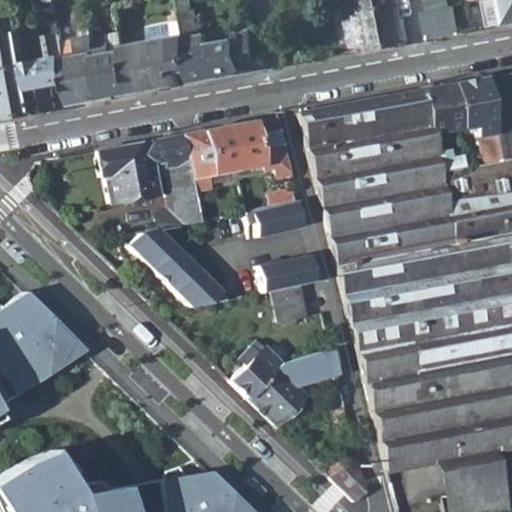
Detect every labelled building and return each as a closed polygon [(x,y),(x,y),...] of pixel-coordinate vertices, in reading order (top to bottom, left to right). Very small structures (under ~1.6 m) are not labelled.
[(160,87),(150,40),(136,43),(134,34),(137,34),(134,15),(139,14),(136,0),(125,0),(116,2),(122,32),(132,92),(160,87)] [(169,8),(172,25),(175,36),(150,40),(160,87),(179,84),(177,71),(190,69),(179,10),(177,0),(142,0),(144,13),(169,8)] [(406,41),(398,0),(343,0),(352,44),(367,41),(369,48),(406,41)] [(423,0),(426,11),(449,6),(447,0),(423,0)] [(511,0),(484,0),(490,26),(511,21),(511,0)] [(426,11),(431,37),(462,31),(457,5),(449,6),(426,11)] [(190,69),(193,81),(260,69),(252,30),(232,33),(234,39),(208,43),(206,32),(200,33),(195,8),(179,10),(190,69)] [(0,15),(0,32),(19,28),(16,13),(0,15)] [(25,61),(35,110),(57,106),(54,85),(70,82),(59,27),(58,18),(49,19),(52,34),(42,36),(46,57),(33,59),(25,61)] [(73,24),(59,27),(70,82),(74,103),(104,98),(93,40),(92,33),(75,37),(73,24)] [(148,29),(150,40),(175,36),(172,25),(148,29)] [(25,61),(19,28),(0,32),(0,57),(1,58),(11,115),(35,110),(25,61)] [(93,40),(104,98),(132,92),(122,32),(106,35),(107,39),(93,40)] [(384,476),(429,467),(489,455),(511,450),(511,71),(483,77),(498,163),(482,166),(462,169),(437,173),(435,159),(430,133),(422,88),(297,111),(384,476)] [(475,125),(482,166),(498,163),(483,77),(454,82),(462,126),(462,128),(475,125)] [(422,88),(430,133),(454,128),(462,126),(454,82),(422,88)] [(271,167),(273,178),(285,174),(271,117),(224,126),(234,170),(254,165),(256,171),(271,167)] [(180,134),(191,191),(201,190),(199,177),(234,170),(224,126),(180,134)] [(153,214),(156,228),(162,227),(197,220),(195,213),(191,191),(180,134),(92,151),(102,206),(156,194),(151,164),(166,161),(173,191),(165,191),(168,211),(153,214)] [(460,155),(435,159),(437,173),(462,169),(460,155)] [(262,192),(265,207),(276,205),(292,202),(288,187),(262,192)] [(247,239),(298,228),(292,202),(276,205),(265,207),(245,211),(242,211),(247,239)] [(206,210),(195,213),(197,220),(209,218),(206,210)] [(114,236),(188,308),(226,300),(153,228),(114,236)] [(296,284),(311,282),(305,255),(253,266),(259,293),(265,291),(296,284)] [(265,291),(268,307),(299,300),(296,284),(265,291)] [(23,293),(0,309),(0,391),(9,403),(82,353),(23,293)] [(268,307),(273,324),(303,317),(299,300),(268,307)] [(226,380),(245,399),(273,369),(264,361),(269,356),(260,347),(226,380)] [(245,399),(270,423),(298,395),(283,380),(332,369),(328,349),(278,364),(273,369),(245,399)] [(325,379),(332,408),(341,405),(335,378),(325,379)] [(0,391),(0,409),(9,403),(0,391)] [(155,511),(151,487),(77,501),(42,453),(0,480),(0,511),(155,511)] [(429,467),(439,511),(501,511),(489,455),(429,467)] [(325,477),(350,501),(362,491),(355,461),(325,477)] [(256,511),(220,474),(151,487),(155,511),(256,511)]
